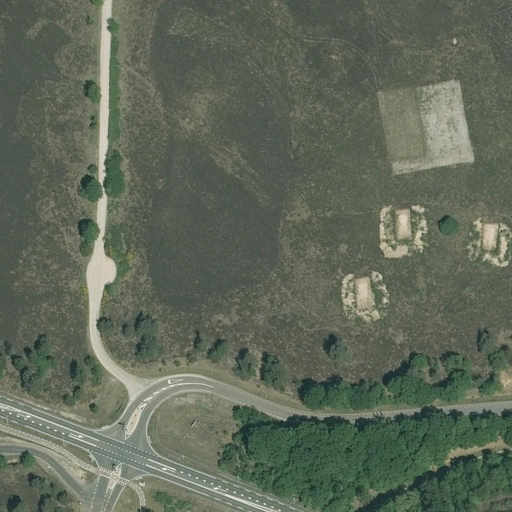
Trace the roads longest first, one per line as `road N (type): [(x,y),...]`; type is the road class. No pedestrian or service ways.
road 1 (tertiary): [(511,407),(332,419),(291,416),(182,383),(148,400)]
road 2 (track): [(95,299),(107,0)]
road 3 (primary): [(278,511),(118,449)]
road 4 (primary): [(118,449),(0,407)]
road 5 (unclassified): [(148,400),(101,356),(95,299)]
road 6 (unclassified): [(101,507),(39,454),(0,449)]
